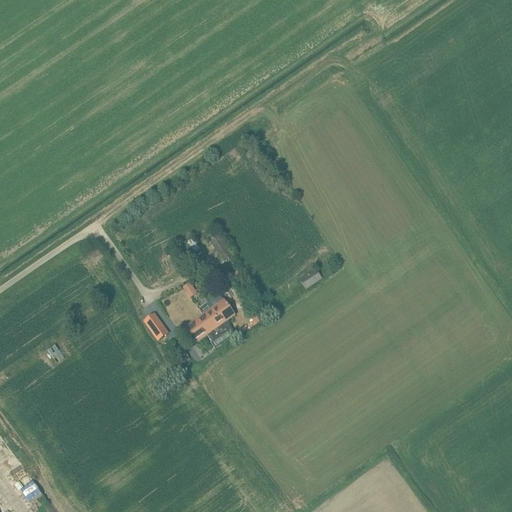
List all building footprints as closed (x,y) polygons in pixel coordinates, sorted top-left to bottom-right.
[(219,237),(211,242),(225,262),(235,255),(228,247),(227,248),(219,237)] [(192,239),(187,242),(194,253),(198,250),(192,239)] [(306,290),(322,279),(316,270),(300,281),(306,290)] [(190,283),(183,288),(187,295),(195,290),(190,283)] [(198,322),(183,332),(192,344),(207,333),(213,342),(212,343),(216,349),(237,334),(231,326),(230,319),(236,315),(225,300),(212,309),(208,303),(199,309),(203,315),(197,320),(198,322)] [(160,323),(150,330),(158,342),(169,334),(160,323)] [(57,364),(63,359),(54,346),(47,351),(57,364)] [(174,353),(182,364),(190,359),(182,348),(174,353)] [(183,369),(172,355),(166,359),(177,374),(183,369)]
